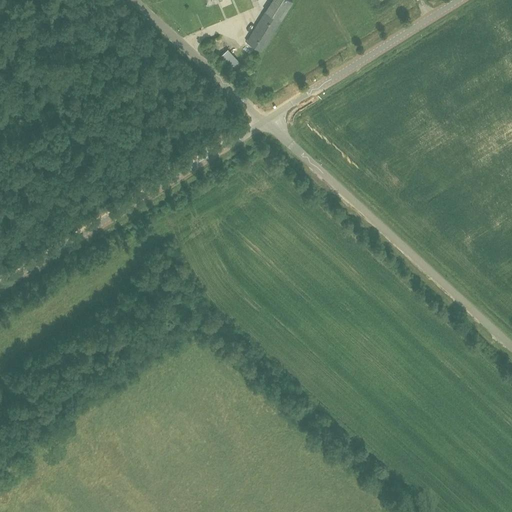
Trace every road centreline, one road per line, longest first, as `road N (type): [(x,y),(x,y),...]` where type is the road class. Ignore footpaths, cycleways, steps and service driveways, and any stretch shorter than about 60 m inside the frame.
road 1 (unclassified): [(511,348),(264,122)]
road 2 (tertiary): [(0,288),(264,122)]
road 3 (tertiary): [(264,122),(461,0)]
road 4 (tertiary): [(264,122),(129,0)]
